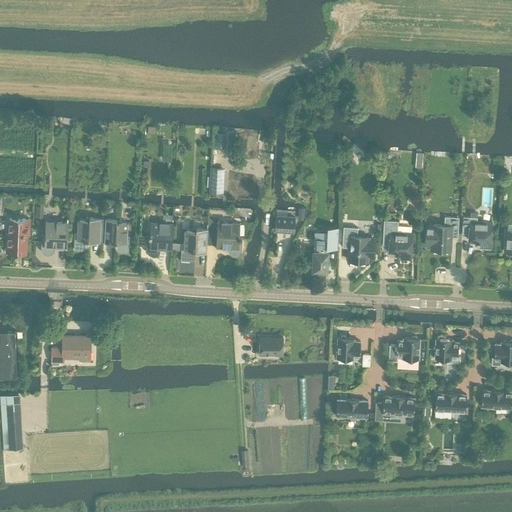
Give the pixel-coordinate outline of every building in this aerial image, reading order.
[(216,147),(225,147),(225,133),(216,132),(216,147)] [(345,155),(350,160),(354,156),(348,151),(345,155)] [(223,194),(224,167),(211,166),(209,194),(223,194)] [(35,217),(43,217),(44,205),(36,205),(35,217)] [(476,241),(478,241),(478,246),(490,246),(490,242),(491,222),(477,221),(477,217),(477,213),(477,212),(470,211),(470,216),(463,216),(462,233),(469,233),(468,239),(476,240),(476,241)] [(102,241),(103,217),(85,216),(85,219),(79,219),(78,232),(75,232),(74,249),(87,250),(87,241),(88,241),(102,241)] [(275,230),(294,231),(295,217),(276,216),(275,230)] [(426,226),(426,237),(425,246),(432,246),(432,248),(450,249),(451,232),(458,232),(459,216),(444,216),(444,225),(433,224),(433,226),(426,226)] [(6,240),(8,242),(8,253),(26,253),(27,235),(29,235),(30,219),(18,218),(16,217),(13,217),(11,218),(9,218),(9,234),(7,236),(6,240)] [(103,217),(102,241),(115,242),(115,243),(116,243),(115,251),(129,252),(129,235),(126,235),(127,221),(121,221),(121,218),(103,217)] [(383,237),(382,244),(389,244),(389,251),(396,251),(396,252),(398,252),(398,257),(410,258),(411,239),(412,233),(397,232),(398,220),(384,219),(383,237)] [(42,234),(41,247),(41,248),(41,249),(42,250),(42,251),(43,252),(44,253),(45,253),(46,254),(47,254),(48,254),(49,254),(50,253),(51,253),(52,252),(53,252),(53,251),(54,250),(54,249),(54,248),(54,245),(66,246),(68,222),(46,221),(45,232),(43,232),(43,234),(42,234)] [(216,244),(216,246),(217,246),(225,246),(228,246),(228,248),(228,249),(228,250),(228,251),(229,252),(229,253),(230,253),(230,254),(231,254),(231,255),(232,255),(233,255),(234,255),(235,255),(236,255),(237,255),(238,255),(238,254),(239,254),(240,253),(240,252),(241,252),(241,251),(241,250),(241,249),(242,236),(240,236),(241,234),(239,234),(239,223),(218,221),(217,228),(216,244)] [(147,235),(146,248),(146,249),(146,250),(147,251),(147,252),(148,253),(149,254),(150,254),(151,255),(152,255),(154,255),(155,254),(156,254),(157,253),(158,253),(158,252),(159,251),(159,250),(159,248),(159,246),(171,247),(173,223),(151,222),(150,233),(148,233),(148,235),(147,235)] [(314,247),(314,250),(313,250),(312,269),(326,270),(327,251),(327,247),(337,248),(338,226),(327,226),(327,229),(314,231),(313,247),(314,247)] [(343,226),(342,242),(349,242),(348,259),(367,260),(367,249),(374,250),(374,238),(368,238),(368,236),(357,236),(357,227),(343,226)] [(206,245),(207,228),(192,227),(192,230),(186,229),(185,243),(181,243),(180,259),(194,260),(194,252),(195,252),(195,251),(206,252),(206,245)] [(137,245),(146,245),(147,235),(138,234),(137,245)] [(0,376),(17,375),(15,329),(0,330),(0,376)] [(52,346),(51,360),(52,360),(52,364),(60,364),(60,361),(63,361),(63,356),(80,356),(80,358),(90,359),(91,335),(63,334),(62,343),(63,343),(63,347),(52,346)] [(337,337),(336,357),(353,358),(353,357),(358,357),(359,354),(360,355),(360,341),(354,340),(354,338),(347,337),(345,335),(341,335),(339,337),(337,337)] [(396,339),(396,344),(389,344),(388,360),(395,360),(395,357),(419,358),(420,338),(418,338),(416,336),(413,335),(410,337),(403,337),(403,340),(396,339)] [(435,358),(444,358),(443,362),(460,363),(460,358),(464,358),(465,345),(458,345),(458,341),(452,341),(452,338),(445,338),(443,335),(440,335),(437,337),(436,337),(435,353),(435,358)] [(283,354),(283,337),(259,336),(259,354),(283,354)] [(494,356),(493,356),(491,356),(491,364),(500,364),(500,361),(511,361),(511,338),(511,339),(508,341),(501,340),(501,343),(494,343),(494,356)] [(481,401),(481,406),(496,406),(510,407),(511,407),(511,400),(511,390),(504,390),(504,389),(503,389),(491,389),(482,389),(481,401)] [(465,410),(466,406),(466,394),(457,393),(445,392),(444,392),(444,393),(435,392),(434,409),(465,410)] [(23,449),(20,402),(20,394),(0,394),(0,395),(3,450),(23,449)] [(376,401),(375,412),(375,416),(375,419),(382,420),(383,412),(413,413),(414,397),(405,396),(392,395),(392,396),(383,395),(383,402),(376,401)] [(367,416),(375,416),(375,412),(367,412),(368,400),(359,399),(346,398),(346,399),(337,398),(336,415),(367,416)]
